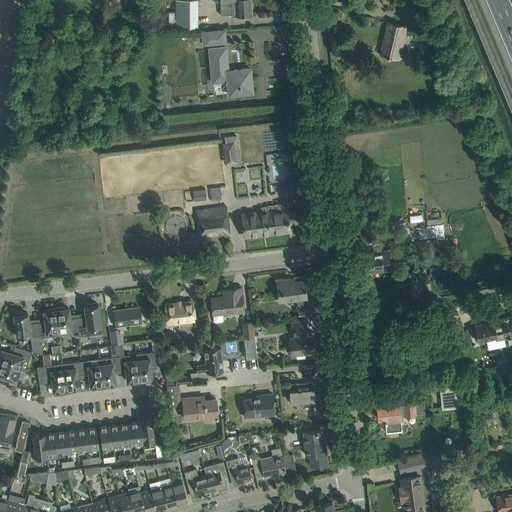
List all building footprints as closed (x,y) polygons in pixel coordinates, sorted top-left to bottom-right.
[(197,29),(196,0),(176,0),(176,29),(197,29)] [(219,0),(221,14),(231,14),(232,16),(251,14),(249,0),(219,0)] [(407,26),(388,21),(380,54),(399,59),(407,26)] [(202,32),(197,32),(198,41),(203,41),(203,43),(225,41),(224,30),(202,32)] [(234,71),(228,71),(225,47),(209,49),(212,82),(227,80),(228,94),(252,92),(250,68),(234,70),(234,71)] [(229,232),(226,206),(195,210),(199,236),(229,232)] [(289,230),(286,209),(267,212),(267,211),(242,214),(244,235),(289,230)] [(440,212),(426,214),(428,225),(442,224),(440,212)] [(390,269),(387,249),(371,251),(372,256),(361,257),(363,273),(390,269)] [(417,271),(400,273),(403,298),(420,296),(417,271)] [(306,297),(304,280),(294,281),(294,283),(289,283),(289,279),(276,281),(279,301),(306,297)] [(243,311),(242,294),(241,294),(240,287),(229,288),(230,295),(211,297),(213,319),(215,320),(221,319),(222,317),(221,314),(243,311)] [(194,320),(192,301),(165,304),(167,323),(194,320)] [(79,336),(102,333),(98,304),(95,304),(95,302),(87,303),(87,305),(84,305),(86,316),(76,317),(78,329),(79,336)] [(70,318),(69,307),(64,308),(63,306),(56,307),(59,331),(78,329),(76,317),(70,318)] [(60,335),(59,331),(56,307),(48,308),(48,310),(43,311),(45,321),(37,322),(39,335),(39,337),(60,335)] [(141,322),(139,307),(113,310),(115,325),(141,322)] [(312,316),(311,307),(297,309),(298,317),(312,316)] [(39,335),(37,322),(29,323),(27,313),(25,313),(24,311),(17,312),(17,314),(14,315),(15,320),(13,320),(14,328),(16,327),(17,336),(30,335),(30,337),(39,335)] [(482,324),(474,326),(478,342),(486,340),(486,339),(496,337),(496,339),(511,334),(511,315),(492,320),(492,323),(483,325),(482,324)] [(307,336),(305,320),(292,321),(293,337),(292,337),(294,354),(296,354),(296,358),(305,357),(305,353),(314,352),(312,335),(307,336)] [(251,322),(242,323),(243,338),(252,337),(251,322)] [(196,329),(198,342),(206,341),(205,327),(196,329)] [(117,329),(109,330),(111,344),(119,343),(117,329)] [(25,370),(31,351),(14,345),(12,352),(2,349),(1,354),(0,353),(0,361),(20,368),(19,368),(25,370)] [(196,364),(196,372),(206,371),(206,372),(223,370),(221,347),(203,348),(205,363),(196,364)] [(136,353),(136,359),(140,381),(148,380),(148,378),(152,378),(150,365),(157,364),(155,351),(136,353)] [(129,354),(117,356),(119,371),(125,370),(127,381),(131,381),(131,382),(140,381),(136,359),(130,360),(129,354)] [(99,358),(99,364),(100,364),(103,386),(112,385),(111,383),(115,383),(113,372),(119,371),(117,356),(99,358)] [(88,359),(81,360),(83,374),(89,373),(90,386),(94,385),(94,387),(103,386),(100,364),(99,364),(88,365),(88,359)] [(62,363),(66,391),(75,390),(75,388),(78,388),(77,375),(83,374),(81,360),(62,363)] [(16,380),(19,368),(20,368),(0,361),(0,374),(1,375),(0,377),(0,378),(6,380),(7,377),(16,380)] [(62,363),(44,365),(45,379),(52,378),(53,391),(57,390),(57,392),(66,391),(62,363)] [(44,365),(37,366),(39,380),(45,379),(44,365)] [(175,376),(175,384),(179,383),(191,382),(191,375),(175,376)] [(287,384),(289,384),(291,401),(312,399),(314,412),(322,412),(318,381),(318,382),(307,384),(307,386),(300,387),(300,382),(287,384)] [(180,398),(179,383),(175,384),(166,384),(169,405),(183,404),(184,418),(204,416),(204,420),(218,418),(216,398),(195,400),(194,396),(180,398)] [(458,406),(456,387),(441,388),(442,397),(440,397),(441,403),(442,403),(443,408),(458,406)] [(274,414),(272,393),(259,394),(259,397),(243,399),(244,417),(274,414)] [(425,414),(424,402),(404,404),(405,416),(425,414)] [(404,404),(377,407),(378,418),(384,417),(386,432),(401,430),(400,416),(405,416),(404,404)] [(0,445),(2,446),(1,450),(8,452),(13,431),(16,419),(3,416),(0,427),(0,445)] [(140,421),(143,442),(144,447),(155,446),(155,444),(162,443),(160,431),(153,432),(152,419),(140,420),(140,421)] [(30,423),(22,421),(16,444),(24,446),(30,423)] [(133,443),(143,442),(140,421),(131,423),(133,443)] [(131,423),(120,424),(123,445),(133,443),(131,423)] [(120,424),(109,425),(112,446),(123,445),(120,424)] [(109,425),(99,427),(102,447),(112,446),(109,425)] [(95,427),(85,429),(88,449),(98,448),(95,427)] [(85,429),(74,430),(77,451),(88,449),(85,429)] [(74,430),(64,431),(67,452),(77,451),(74,430)] [(323,444),(321,430),(303,432),(306,454),(310,454),(311,465),(327,464),(326,452),(323,452),(322,444),(323,444)] [(64,431),(54,433),(56,453),(57,453),(67,452),(64,431)] [(44,433),(32,434),(36,461),(47,460),(47,458),(44,434),(44,433)] [(54,433),(44,434),(47,458),(57,457),(57,453),(56,453),(54,433)] [(222,442),(221,443),(223,451),(232,443),(231,441),(228,437),(222,442)] [(286,472),(284,462),(282,455),(280,446),(271,448),(272,455),(259,458),(259,455),(251,457),(255,477),(263,475),(263,477),(286,472)] [(28,462),(31,451),(23,449),(21,461),(28,462)] [(416,456),(398,460),(401,472),(416,468),(418,476),(401,478),(402,486),(399,487),(400,496),(405,495),(406,499),(404,499),(405,511),(424,511),(422,500),(430,499),(449,496),(445,465),(447,464),(443,450),(425,454),(416,456)] [(292,453),(282,455),(284,462),(294,460),(292,453)] [(226,460),(230,476),(236,474),(238,483),(252,479),(248,463),(240,465),(237,457),(226,460)] [(223,461),(211,464),(204,466),(206,474),(205,475),(210,491),(224,487),(223,483),(229,481),(223,461)] [(100,471),(99,466),(98,464),(83,467),(84,474),(100,472),(100,471)] [(124,474),(123,472),(122,467),(111,469),(111,470),(113,476),(124,474)] [(210,491),(205,475),(198,477),(196,469),(184,472),(188,487),(194,485),(196,494),(210,491)] [(63,470),(54,471),(55,480),(64,478),(63,470)] [(55,480),(54,471),(49,471),(48,471),(46,482),(56,483),(55,480)] [(182,481),(171,484),(176,501),(187,498),(182,481)] [(176,501),(171,484),(161,487),(166,504),(176,501)] [(166,504),(161,487),(151,490),(155,507),(166,504)] [(144,506),(140,493),(139,488),(128,491),(133,509),(144,506)] [(155,507),(151,490),(140,493),(144,506),(145,510),(155,507)] [(123,511),(133,509),(128,491),(118,494),(122,511),(123,511)] [(38,511),(42,498),(34,496),(34,494),(29,493),(27,503),(24,502),(21,511),(38,511)] [(511,511),(511,493),(496,496),(498,511),(504,511),(511,511)] [(122,511),(118,494),(107,497),(111,511),(122,511)] [(111,511),(107,497),(101,499),(102,501),(92,504),(94,511),(111,511)] [(52,501),(42,498),(38,511),(55,511),(56,510),(54,510),(55,505),(51,504),(52,501)] [(21,511),(24,502),(18,501),(17,503),(7,500),(4,511),(21,511)] [(333,511),(332,501),(307,506),(307,511),(333,511)] [(60,505),(61,511),(60,511),(77,511),(76,506),(70,507),(69,503),(60,505)]
